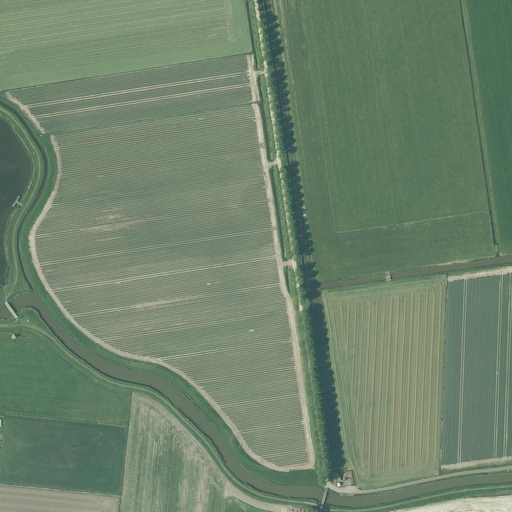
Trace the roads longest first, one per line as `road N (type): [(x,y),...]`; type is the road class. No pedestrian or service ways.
road 1 (unclassified): [(326,488),(255,0)]
road 2 (track): [(461,442),(440,470),(352,491)]
